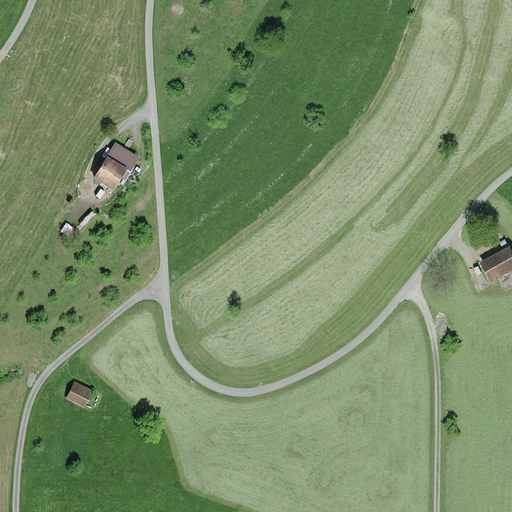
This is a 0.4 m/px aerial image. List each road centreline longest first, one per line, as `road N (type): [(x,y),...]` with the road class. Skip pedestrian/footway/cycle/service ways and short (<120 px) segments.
road 1 (track): [(511,172),(357,342),(268,388),(238,393),(208,383),(179,356),(167,319),(151,0)]
road 2 (track): [(165,284),(137,297),(35,389),(16,511)]
road 3 (track): [(408,286),(424,306),(436,356),(436,511)]
